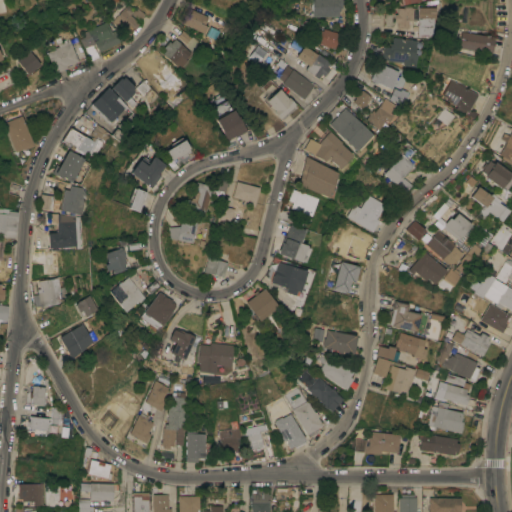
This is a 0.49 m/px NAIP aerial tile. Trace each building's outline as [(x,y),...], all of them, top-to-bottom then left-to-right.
[(342,0),(342,8),(339,8),(339,16),(311,16),(311,12),(312,12),(312,0),(342,0)] [(128,4),(132,8),(131,9),(133,11),(131,14),(136,20),(137,19),(140,21),(139,22),(141,23),(128,37),(125,35),(127,33),(121,28),(120,29),(112,22),(128,4)] [(412,20),(408,20),(408,28),(397,28),(397,22),(394,22),(394,14),(397,14),(397,8),(404,8),(404,6),(411,6),(411,8),(413,8),(412,20)] [(182,22),(189,7),(209,16),(205,25),(210,26),(209,29),(207,28),(205,33),(182,22)] [(417,24),(418,24),(418,7),(435,7),(435,18),(433,18),(433,36),(417,36),(417,24)] [(107,21),(112,32),(115,30),(120,42),(99,52),(94,41),(94,43),(84,48),(80,39),(85,36),(83,32),(107,21)] [(344,34),(340,44),(337,43),(335,49),(319,44),(320,39),(318,38),(321,30),(323,30),(324,28),(344,34)] [(187,58),(189,60),(182,68),(164,54),(167,49),(164,47),(170,40),(172,43),(183,29),(191,36),(192,34),(201,42),(187,58)] [(66,66),(67,68),(55,73),(45,47),(56,43),(56,44),(58,44),(58,43),(65,40),(62,34),(71,30),(74,37),(69,39),(78,61),(66,66)] [(494,37),(491,53),(459,47),(462,31),(494,37)] [(382,60),(383,46),(389,47),(389,43),(392,43),(392,41),(392,38),(393,38),(393,37),(411,39),(411,40),(415,40),(413,55),(415,55),(414,67),(402,65),(403,62),(382,60)] [(317,54),(317,53),(330,62),(327,67),(329,69),(325,76),(322,74),(319,78),(305,69),(308,65),(296,57),(304,45),(317,54)] [(27,74),(17,61),(30,51),(40,64),(27,74)] [(314,84),(304,99),(282,83),(283,81),(277,77),(283,69),(276,64),(280,58),(287,63),(287,65),(314,84)] [(398,72),(391,89),(371,80),(378,62),(398,72)] [(112,87),(123,75),(136,87),(133,90),(135,91),(130,96),(137,103),(132,107),(112,87)] [(470,110),(476,113),(473,119),(465,115),(467,111),(457,105),(457,106),(447,100),(448,98),(443,95),(452,79),(469,89),(468,90),(478,96),(470,110)] [(407,92),(400,105),(388,99),(395,86),(407,92)] [(127,106),(124,109),(120,112),(126,118),(128,116),(132,119),(124,127),(122,125),(118,128),(127,137),(119,144),(104,128),(108,124),(90,105),(109,87),(127,106)] [(279,88),(288,98),(289,97),(295,104),(294,105),(296,107),(282,120),(281,118),(280,119),(273,111),(274,110),(266,101),(279,88)] [(362,109),(353,102),(356,97),(352,95),(356,90),(360,93),(363,88),(372,95),(362,109)] [(236,136),(240,143),(230,148),(226,141),(227,140),(215,119),(207,104),(222,95),(231,111),(232,110),(236,117),(238,116),(246,131),(236,136)] [(389,113),(391,114),(390,116),(391,117),(388,121),(385,119),(378,129),(365,120),(372,110),(374,111),(378,106),(379,106),(384,98),(394,106),(389,113)] [(372,134),(356,151),(329,124),(345,107),(372,134)] [(435,118),(443,108),(453,116),(445,126),(435,118)] [(33,146),(22,150),(21,149),(15,152),(4,124),(5,123),(5,122),(21,115),(33,146)] [(92,140),(94,136),(104,142),(94,159),(84,153),(83,154),(80,152),(79,153),(70,148),(72,145),(63,140),(70,127),(92,140)] [(511,158),(509,157),(508,159),(499,154),(505,141),(500,139),(504,133),(508,135),(511,127),(511,158)] [(342,142),(340,144),(352,154),(351,155),(352,156),(341,168),(340,167),(339,168),(328,158),(325,161),(303,149),(309,138),(319,143),(330,131),(342,142)] [(191,152),(182,158),(181,156),(178,158),(177,156),(171,160),(165,150),(183,139),(191,152)] [(404,193),(384,174),(383,175),(378,171),(385,163),(389,167),(407,148),(413,153),(408,158),(414,164),(403,176),(412,185),(404,193)] [(72,182),(63,177),(62,178),(53,173),(58,165),(59,166),(68,149),(85,159),(72,182)] [(337,172),(328,198),(298,185),(305,155),(337,172)] [(139,159),(146,165),(153,156),(165,165),(158,174),(160,175),(150,188),(129,173),(139,159)] [(506,170),(507,169),(511,172),(511,181),(506,189),(502,186),(500,188),(484,176),(486,174),(481,171),(483,168),(481,167),(485,162),(486,163),(489,160),(494,164),(495,162),(506,170)] [(213,186),(216,175),(228,179),(223,199),(211,195),(210,197),(209,197),(204,214),(182,208),(185,198),(191,200),(191,198),(193,198),(195,192),(193,191),(196,181),(213,186)] [(259,187),(254,206),(242,203),(243,200),(232,197),(236,181),(259,187)] [(60,210),(64,189),(70,190),(71,185),(87,189),(82,214),(60,210)] [(490,196),(491,195),(505,207),(497,218),(470,196),(478,186),(490,196)] [(144,207),(140,205),(137,211),(127,207),(130,201),(128,200),(133,187),(149,193),(144,207)] [(317,198),(311,216),(292,208),(294,202),(289,200),(293,189),(317,198)] [(54,195),(52,212),(40,210),(42,194),(54,195)] [(347,216),(355,204),(361,208),(369,195),(385,204),(376,219),(379,220),(372,231),(347,216)] [(435,219),(431,215),(443,202),(447,206),(435,219)] [(219,205),(209,203),(207,213),(217,215),(219,205)] [(234,209),(230,222),(228,221),(226,227),(221,225),(222,220),(218,219),(222,205),(234,209)] [(0,207),(10,208),(9,211),(19,211),(17,238),(4,237),(4,234),(0,233),(0,207)] [(471,224),(457,240),(443,227),(444,225),(443,224),(449,217),(452,219),(458,213),(471,224)] [(82,248),(75,248),(75,246),(48,247),(47,233),(58,232),(57,214),(73,216),(73,221),(76,221),(76,216),(81,217),(82,248)] [(181,214),(196,217),(195,222),(196,223),(193,237),(191,243),(177,240),(177,239),(169,238),(168,227),(179,226),(181,214)] [(425,230),(416,240),(405,229),(414,220),(425,230)] [(304,230),(299,243),(306,245),(306,247),(310,248),(304,262),(301,260),(300,262),(291,258),(290,259),(276,253),(283,238),(284,238),(290,224),(304,230)] [(425,243),(437,231),(438,232),(440,230),(455,245),(454,246),(462,253),(450,266),(425,243)] [(511,237),(509,236),(501,251),(511,256),(511,237)] [(462,274),(456,269),(461,263),(459,261),(473,244),(481,250),(462,274)] [(122,247),(124,254),(123,255),(126,264),(124,264),(125,269),(112,274),(111,269),(106,271),(104,264),(107,263),(104,253),(122,247)] [(446,270),(434,284),(427,278),(425,281),(414,271),(412,273),(408,270),(425,251),(446,270)] [(226,262),(222,277),(203,272),(207,257),(226,262)] [(511,284),(510,283),(511,280),(508,278),(505,282),(495,276),(507,257),(511,260),(511,284)] [(345,293),(333,289),(341,261),(359,266),(355,282),(348,281),(345,293)] [(311,272),(304,293),(272,283),(275,276),(273,275),(275,271),(277,271),(277,270),(276,270),(278,265),(279,265),(280,262),(311,272)] [(402,272),(397,269),(400,262),(406,266),(402,272)] [(460,276),(453,285),(443,277),(450,268),(460,276)] [(495,277),(495,278),(511,288),(511,308),(511,310),(503,305),(501,309),(494,305),(496,302),(484,295),(482,297),(473,292),(475,290),(469,287),(473,279),(480,283),(486,272),(495,277)] [(108,291),(119,282),(120,283),(128,276),(145,297),(139,302),(138,301),(125,312),(108,291)] [(59,277),(61,287),(65,286),(67,303),(40,307),(37,289),(40,289),(39,280),(59,277)] [(258,321),(245,302),(255,295),(253,292),(257,289),(258,292),(264,288),(278,307),(258,321)] [(174,302),(175,306),(168,316),(170,317),(167,321),(166,320),(161,326),(143,312),(159,291),(174,302)] [(97,309),(85,316),(82,310),(79,312),(75,304),(77,303),(77,302),(89,295),(97,309)] [(415,332),(390,325),(391,324),(389,324),(393,309),(392,309),(394,301),(408,304),(406,311),(419,314),(415,332)] [(6,320),(0,319),(0,304),(8,306),(6,320)] [(480,320),(490,304),(509,315),(505,322),(507,324),(502,332),(480,320)] [(82,323),(93,342),(71,359),(59,337),(82,323)] [(183,359),(170,353),(175,342),(169,339),(170,337),(169,337),(172,331),(173,331),(175,327),(180,330),(180,329),(184,331),(184,332),(194,337),(183,359)] [(356,335),(352,353),(351,353),(351,354),(340,351),(340,352),(336,352),(336,350),(321,347),(322,342),(312,340),(314,327),(356,335)] [(482,356),(475,352),(475,353),(470,351),(470,349),(451,339),(452,338),(450,337),(452,333),(454,334),(457,330),(464,334),(467,328),(470,330),(471,328),(474,330),(473,332),(479,336),(481,332),(489,337),(487,340),(489,342),(482,356)] [(425,340),(422,348),(426,349),(423,359),(419,358),(416,367),(404,363),(407,354),(412,356),(412,354),(398,349),(398,347),(395,346),(400,331),(425,340)] [(444,337),(454,341),(453,343),(459,345),(456,352),(450,349),(447,358),(445,357),(441,365),(434,362),(444,337)] [(232,345),(230,366),(215,364),(214,373),(198,371),(199,362),(197,362),(200,344),(210,345),(211,342),(232,345)] [(375,355),(378,345),(386,348),(387,345),(395,347),(394,350),(399,352),(396,361),(375,355)] [(317,372),(323,363),(315,358),(319,351),(339,364),(340,363),(344,366),(344,367),(351,372),(348,377),(351,379),(344,389),(317,372)] [(477,362),(475,366),(480,369),(474,382),(467,379),(468,378),(442,365),(445,359),(447,360),(449,356),(450,357),(451,355),(454,356),(456,352),(477,362)] [(377,356),(389,361),(383,377),(371,373),(377,356)] [(406,395),(384,388),(391,365),(404,368),(405,366),(415,369),(406,395)] [(341,398),(330,411),(327,408),(326,408),(318,402),(320,401),(306,389),(307,387),(296,378),(305,367),(341,398)] [(413,376),(416,368),(426,372),(424,380),(413,376)] [(39,374),(30,373),(29,385),(38,386),(39,374)] [(444,381),(447,373),(464,380),(462,387),(444,381)] [(154,380),(168,387),(161,400),(164,401),(159,410),(143,402),(154,380)] [(437,396),(442,382),(447,383),(462,387),(464,382),(471,384),(468,391),(466,390),(465,394),(469,395),(465,405),(437,396)] [(43,405),(31,404),(32,386),(45,387),(43,405)] [(167,395),(184,397),(182,445),(174,444),(175,429),(174,429),(172,446),(168,445),(168,448),(162,448),(162,445),(160,445),(162,427),(163,427),(163,424),(166,424),(167,395)] [(291,409),(300,404),(299,402),(305,399),(305,400),(307,400),(314,412),(315,411),(318,417),(317,418),(321,425),(316,428),(318,432),(308,438),(291,409)] [(435,427),(435,430),(426,428),(432,405),(438,406),(439,401),(447,403),(446,408),(462,412),(460,421),(463,422),(460,433),(435,427)] [(62,407),(60,419),(62,419),(61,424),(50,423),(52,406),(62,407)] [(304,440),(303,440),(304,442),(294,448),(292,445),(288,448),(284,440),(281,441),(279,437),(281,436),(273,422),(275,421),(274,420),(281,416),(282,418),(290,413),(304,440)] [(144,443),(127,434),(137,415),(152,422),(147,432),(149,434),(144,443)] [(49,418),(47,430),(29,428),(29,426),(26,425),(27,421),(29,421),(30,416),(49,418)] [(264,424),(265,429),(258,431),(262,446),(247,449),(244,435),(243,435),(241,429),(264,424)] [(203,458),(196,458),(196,462),(185,461),(185,454),(184,453),(184,449),(185,449),(185,446),(184,446),(185,441),(186,426),(196,427),(196,433),(204,434),(203,458)] [(238,449),(233,449),(234,455),(226,456),(225,451),(221,452),(218,430),(236,428),(238,449)] [(398,434),(398,439),(399,439),(399,444),(397,444),(397,453),(380,451),(379,454),(363,453),(363,452),(354,451),(355,438),(368,440),(368,437),(371,437),(371,431),(398,434)] [(456,438),(455,445),(459,445),(458,451),(454,451),(453,455),(430,451),(431,449),(421,447),(423,433),(456,438)] [(89,459),(109,464),(107,473),(110,473),(109,479),(85,473),(89,459)] [(112,483),(111,500),(88,499),(88,491),(78,491),(78,483),(88,483),(88,482),(112,483)] [(43,483),(44,501),(40,501),(40,505),(29,505),(29,501),(18,501),(18,484),(43,483)] [(251,511),(251,490),(267,489),(267,500),(268,500),(268,511),(251,511)] [(152,511),(153,494),(168,494),(168,508),(170,508),(170,511),(152,511)] [(392,511),(373,511),(373,494),(392,494),(392,511)] [(416,511),(398,511),(398,497),(401,497),(401,494),(413,494),(413,497),(416,497),(416,511)] [(177,511),(177,496),(198,495),(198,510),(198,511),(177,511)] [(148,496),(148,511),(132,511),(132,496),(148,496)] [(72,497),(73,506),(57,507),(56,506),(53,506),(53,500),(56,500),(56,498),(72,497)] [(460,498),(459,511),(428,511),(429,497),(460,498)] [(76,499),(87,499),(87,507),(75,507),(76,499)]
